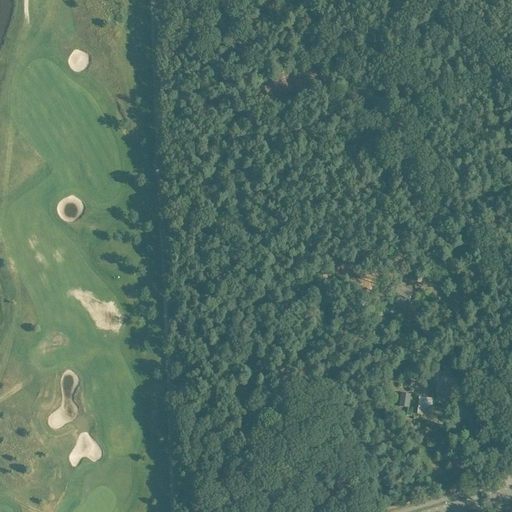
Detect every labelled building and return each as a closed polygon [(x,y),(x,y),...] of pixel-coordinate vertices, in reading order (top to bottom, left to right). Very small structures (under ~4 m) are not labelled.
[(345,148),(343,159),(353,160),(354,149),(345,148)] [(433,165),(441,172),(446,165),(438,159),(433,165)] [(411,293),(397,287),(393,296),(407,302),(411,293)] [(426,370),(425,382),(434,383),(435,371),(426,370)] [(401,393),(399,407),(409,408),(411,395),(401,393)] [(430,416),(432,400),(419,398),(419,406),(418,406),(417,409),(418,409),(418,414),(430,416)]
